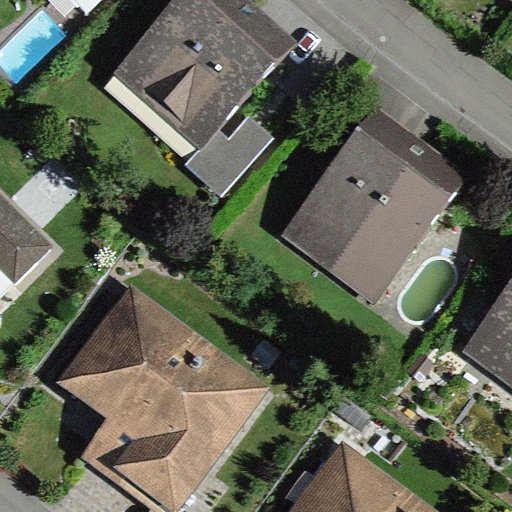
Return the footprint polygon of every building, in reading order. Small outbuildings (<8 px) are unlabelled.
[(298,46),(247,0),(180,0),(113,76),(200,155),(220,132),(298,46)] [(511,0),(500,0),(500,1),(511,10),(511,0)] [(318,75),(297,100),(314,115),(336,90),(318,75)] [(470,180),(377,112),(285,238),(378,306),(470,180)] [(220,132),(200,155),(188,169),(222,198),(272,140),(247,119),(229,140),(220,132)] [(49,251),(0,203),(0,271),(14,286),(49,251)] [(511,289),(464,355),(511,389),(511,289)] [(174,511),(262,394),(125,293),(57,386),(110,426),(85,459),(157,511),(174,511)] [(434,511),(348,449),(301,511),(434,511)]
